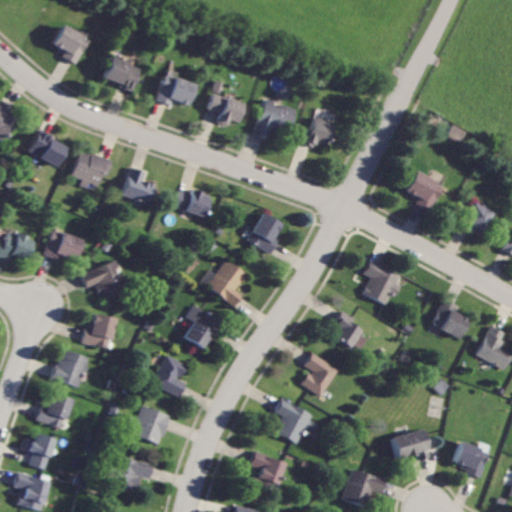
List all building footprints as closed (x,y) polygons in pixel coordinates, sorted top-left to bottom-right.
[(50,47),(77,61),(89,37),(61,24),(50,47)] [(134,87),(139,65),(109,57),(103,79),(134,87)] [(186,105),(194,83),(164,72),(154,99),(169,105),(171,100),(186,105)] [(206,109),(217,112),(215,121),(226,125),(228,119),(236,121),(242,101),(220,95),(223,82),(215,80),(206,109)] [(295,108),(280,103),(279,104),(263,98),(252,134),(269,139),(275,119),(290,124),(295,108)] [(0,138),(1,139),(17,119),(7,111),(11,106),(1,99),(0,99),(0,138)] [(327,147),(332,122),(312,118),(310,130),(302,128),(300,141),(327,147)] [(461,143),(468,130),(453,123),(446,135),(461,143)] [(68,145),(39,129),(28,150),(56,166),(68,145)] [(98,185),(103,172),(108,174),(112,160),(79,150),(71,175),(82,179),(80,185),(89,188),(91,183),(98,185)] [(155,184),(141,179),(144,171),(132,167),(121,194),(147,204),(155,184)] [(407,191),(413,193),(411,200),(432,208),(441,183),(414,172),(407,191)] [(176,191),(172,207),(204,214),(209,194),(190,190),(189,194),(176,191)] [(460,228),(481,237),(493,209),(471,200),(460,228)] [(268,252),(283,224),(261,212),(246,240),(268,252)] [(82,238),(51,229),(44,253),(75,262),(82,238)] [(4,230),(0,245),(0,257),(9,259),(10,254),(27,259),(33,238),(4,230)] [(501,251),(511,254),(511,236),(507,235),(501,251)] [(242,294),(235,289),(246,273),(224,259),(206,286),(235,305),(242,294)] [(126,288),(114,260),(81,273),(86,287),(95,283),(101,298),(126,288)] [(362,293),(385,303),(390,292),(396,294),(399,286),(395,284),(399,274),(369,260),(363,273),(369,276),(362,293)] [(430,324),(459,338),(469,317),(441,303),(430,324)] [(184,336),(203,348),(215,329),(209,325),(214,317),(193,304),(186,316),(194,321),(184,336)] [(351,346),(362,330),(351,322),(353,318),(342,310),(328,331),(351,346)] [(109,348),(116,316),(91,312),(85,343),(109,348)] [(476,355),(504,369),(511,352),(511,350),(500,345),(506,332),(490,325),(476,355)] [(53,379),(80,387),(89,357),(62,349),(53,379)] [(301,384),(320,396),(338,369),(312,353),(304,366),(311,370),(301,384)] [(180,396),(187,383),(179,379),(186,364),(166,354),(153,383),(180,396)] [(448,385),(440,378),(432,388),(439,394),(448,385)] [(36,419),(62,428),(72,399),(51,391),(46,405),(42,404),(36,419)] [(275,432),(297,443),(303,431),(312,436),(317,423),(310,420),(313,413),(282,399),(276,412),(283,415),(275,432)] [(132,433),(160,444),(170,415),(143,405),(132,433)] [(391,436),(396,457),(413,454),(414,460),(428,457),(422,429),(391,436)] [(55,437),(35,432),(30,450),(33,451),(29,464),(47,469),(55,437)] [(478,477),(490,446),(479,442),(478,446),(460,440),(452,462),(466,467),(464,472),(478,477)] [(286,462),(256,451),(251,464),(259,468),(254,483),(275,491),(286,462)] [(111,486),(131,491),(135,474),(150,478),(153,464),(119,455),(111,486)] [(369,490),(380,494),(385,479),(352,468),(342,498),(364,505),(369,490)] [(18,504),(42,510),(49,480),(18,472),(14,486),(22,488),(18,504)]
